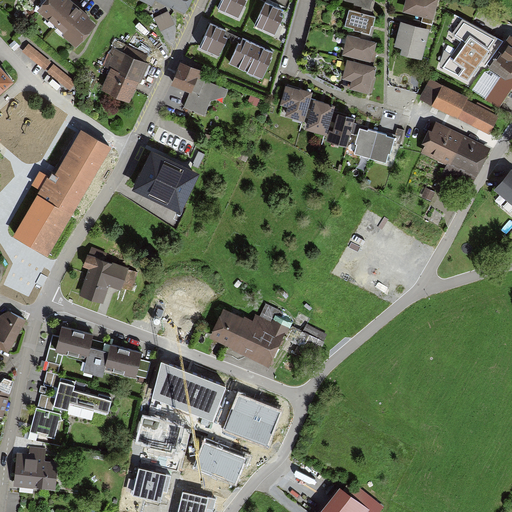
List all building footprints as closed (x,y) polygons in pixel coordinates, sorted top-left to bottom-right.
[(37,11),(63,34),(62,35),(77,48),(98,24),(70,0),(43,0),(38,7),(40,8),(37,11)] [(143,0),(152,4),(153,0),(159,0),(173,6),(173,5),(186,11),(190,0),(143,0)] [(221,0),(218,8),(239,18),(247,0),(221,0)] [(389,0),(389,12),(404,15),(405,9),(423,14),(422,21),(432,23),(437,0),(389,0)] [(274,6),(265,2),(255,25),(275,34),(283,16),(279,15),(282,10),(274,6)] [(349,7),(345,23),(354,25),(354,27),(370,31),(372,23),(373,23),(376,13),(349,7)] [(175,24),(169,11),(154,18),(160,31),(175,24)] [(461,39),(443,65),(468,78),(498,35),(461,14),(450,32),(461,39)] [(421,23),(401,18),(394,43),(402,44),(400,50),(422,57),(432,23),(422,21),(421,23)] [(218,27),(211,23),(200,47),(219,56),(228,37),(225,35),(227,31),(218,27)] [(511,31),(510,30),(498,47),(500,48),(488,66),(500,75),(506,78),(511,76),(511,31)] [(348,32),(342,52),(362,57),(362,60),(372,63),(373,59),(371,59),(373,51),(374,51),(377,39),(348,32)] [(247,41),(242,38),(240,43),(238,43),(229,63),(262,79),(272,58),(270,57),(272,52),(265,49),(247,41)] [(51,61),(28,42),(22,50),(45,69),(51,61)] [(109,71),(100,90),(131,103),(140,83),(140,84),(150,63),(146,62),(149,55),(125,44),(122,52),(113,48),(103,68),(109,71)] [(347,56),(342,76),(351,78),(349,85),(369,91),(373,76),(374,77),(377,64),(372,63),(362,60),(347,56)] [(70,89),(76,81),(53,63),(47,70),(70,89)] [(191,93),(184,108),(204,117),(210,103),(225,99),(229,91),(201,78),(204,73),(182,63),(173,85),(191,93)] [(0,96),(15,83),(0,66),(0,96)] [(430,75),(419,97),(457,117),(458,116),(467,97),(468,94),(430,75)] [(500,75),(485,98),(499,105),(511,85),(511,76),(506,78),(500,75)] [(280,101),(288,104),(285,113),(305,119),(308,107),(311,97),(313,89),(300,85),(300,87),(286,82),(280,101)] [(260,97),(250,94),(248,102),(257,105),(260,97)] [(311,108),(306,126),(327,133),(331,119),(333,110),(335,102),(314,96),(314,98),(311,97),(308,107),(311,108)] [(499,114),(467,97),(458,116),(490,133),(499,114)] [(329,126),(327,137),(348,143),(351,132),(354,121),(356,114),(338,110),(338,111),(333,110),(331,119),(335,120),(333,127),(329,126)] [(425,140),(421,150),(447,163),(448,161),(450,162),(463,132),(435,119),(432,127),(429,125),(422,139),(425,140)] [(357,142),(354,151),(387,160),(389,151),(391,151),(393,144),(396,145),(397,142),(401,144),(405,129),(397,126),(395,135),(387,133),(387,131),(368,126),(368,127),(360,125),(361,123),(354,121),(351,132),(358,134),(355,141),(357,142)] [(52,174),(50,178),(39,172),(31,186),(39,190),(11,238),(47,259),(111,148),(81,131),(55,175),(52,174)] [(491,147),(463,132),(450,162),(448,161),(447,163),(441,174),(469,188),(491,147)] [(249,154),(239,150),(237,156),(246,161),(249,154)] [(152,151),(133,190),(181,214),(201,174),(152,151)] [(511,165),(494,186),(511,201),(511,165)] [(431,200),(435,191),(426,186),(422,196),(431,200)] [(89,266),(79,293),(104,302),(110,284),(120,288),(121,286),(132,289),(138,271),(128,267),(129,265),(107,257),(110,251),(92,245),(89,252),(87,251),(83,264),(89,266)] [(48,277),(41,274),(36,283),(43,287),(48,277)] [(223,308),(208,338),(269,367),(281,343),(283,344),(285,340),(284,339),(286,334),(287,335),(292,324),(283,320),(285,315),(267,306),(261,318),(256,316),(254,321),(245,317),(245,318),(223,308)] [(0,352),(1,350),(9,354),(26,321),(8,312),(1,316),(0,316),(0,352)] [(93,331),(61,323),(58,335),(53,333),(44,369),(47,370),(58,373),(64,351),(87,355),(92,336),(93,331)] [(304,332),(293,327),(287,340),(318,355),(327,335),(308,324),(304,332)] [(110,341),(92,336),(87,355),(83,367),(104,372),(105,365),(106,361),(105,360),(110,341)] [(110,341),(105,360),(106,361),(105,365),(147,377),(151,360),(140,357),(142,349),(110,341)] [(200,378),(162,363),(153,398),(213,423),(226,388),(200,378)] [(47,370),(43,383),(58,387),(61,375),(61,373),(58,373),(47,370)] [(76,379),(61,375),(58,387),(55,396),(41,393),(38,406),(61,412),(66,413),(67,408),(68,408),(70,400),(108,410),(112,396),(74,386),(76,379)] [(0,414),(3,416),(11,392),(10,391),(14,379),(5,376),(0,381),(0,414)] [(261,403),(238,394),(225,430),(268,446),(281,410),(261,403)] [(38,406),(36,405),(30,431),(55,438),(59,419),(62,419),(61,414),(61,412),(38,406)] [(161,422),(144,417),(137,444),(149,447),(148,451),(173,458),(175,448),(178,448),(183,428),(161,422)] [(220,448),(205,441),(195,467),(236,483),(241,470),(246,458),(220,448)] [(29,452),(17,451),(14,483),(55,487),(58,460),(46,458),(47,447),(30,445),(29,452)] [(169,482),(171,477),(140,469),(133,495),(161,501),(163,491),(167,492),(169,482)] [(370,510),(368,511),(379,511),(384,507),(357,486),(350,495),(370,510)] [(340,487),(320,511),(368,511),(370,510),(350,495),(340,487)] [(213,510),(216,500),(183,493),(178,511),(205,511),(206,509),(213,510)]
